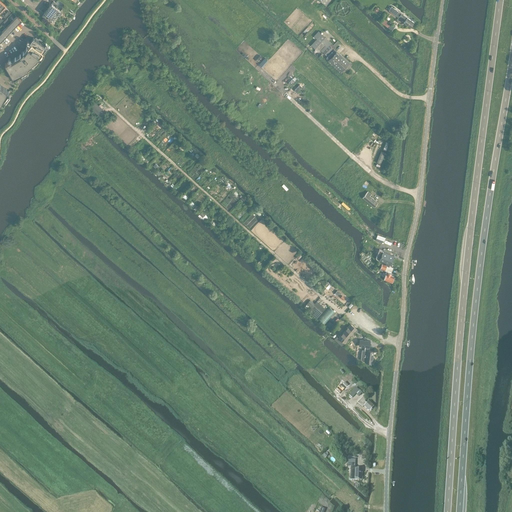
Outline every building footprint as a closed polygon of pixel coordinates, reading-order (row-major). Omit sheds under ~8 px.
[(48,8),(57,15),(59,17),(62,13),(62,12),(61,10),(62,8),(63,8),(62,7),(60,6),(61,6),(60,6),(58,4),(56,3),(56,2),(54,1),(53,1),(52,3),(51,4),(51,5),(50,6),(49,6),(50,6),(49,8),(48,8)] [(388,10),(398,17),(399,16),(404,19),(405,20),(403,22),(410,27),(414,22),(401,13),(391,6),(388,10)] [(57,15),(48,8),(48,9),(47,10),(46,11),(45,12),(44,13),(45,13),(43,15),(42,16),(43,16),(45,17),(44,17),(45,17),(47,19),(49,20),(49,21),(51,22),(52,22),(53,20),(54,19),(53,19),(55,17),(57,15)] [(17,16),(9,24),(13,28),(21,20),(17,16)] [(380,22),(388,27),(391,23),(384,18),(380,22)] [(9,24),(2,32),(6,36),(13,28),(9,24)] [(311,45),(319,52),(320,50),(322,52),(323,51),(327,47),(329,45),(331,42),(318,31),(313,36),(316,39),(311,45)] [(36,61),(41,54),(46,47),(33,37),(29,42),(31,44),(24,52),(23,52),(24,51),(23,51),(23,52),(21,54),(20,54),(19,55),(20,55),(21,56),(11,62),(10,60),(5,63),(13,77),(29,68),(28,67),(35,61),(36,61)] [(323,51),(322,52),(325,54),(332,47),(329,45),(327,47),(323,51)] [(325,58),(328,60),(328,61),(340,73),(341,71),(343,69),(342,67),(347,62),(341,56),(339,58),(337,56),(339,54),(336,52),(335,53),(332,51),(325,58)] [(0,104),(7,94),(9,91),(0,85),(0,104)] [(89,107),(102,119),(107,113),(94,101),(89,107)] [(381,151),(376,163),(380,164),(385,152),(381,151)] [(369,196),(370,195),(371,194),(368,191),(363,197),(374,206),(377,202),(369,196)] [(227,205),(232,198),(228,196),(223,203),(227,205)] [(377,234),(375,240),(383,243),(385,237),(377,234)] [(379,249),(376,257),(377,259),(379,259),(390,264),(394,255),(383,251),(379,249)] [(384,279),(391,282),(394,276),(391,275),(392,273),(387,271),(386,273),(384,279)] [(310,300),(307,303),(311,307),(315,311),(312,314),(317,318),(322,312),(325,308),(316,301),(314,303),(310,300)] [(329,306),(318,318),(325,324),(335,312),(329,306)] [(338,338),(345,343),(357,329),(350,324),(338,338)] [(366,347),(366,350),(365,349),(365,350),(362,349),(361,359),(362,360),(365,361),(372,362),(374,351),(369,350),(369,347),(366,347)] [(356,393),(360,397),(364,394),(356,387),(349,394),(352,398),(356,393)] [(358,403),(361,405),(363,407),(364,406),(369,411),(373,406),(368,402),(367,403),(365,401),(366,399),(364,398),(366,396),(365,395),(358,403)] [(354,480),(362,480),(362,469),(355,469),(354,480)]
